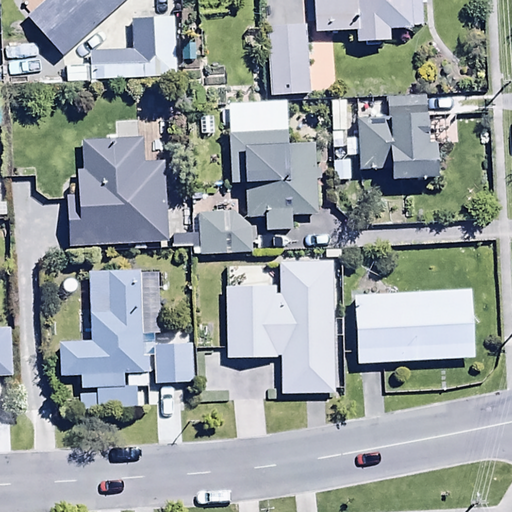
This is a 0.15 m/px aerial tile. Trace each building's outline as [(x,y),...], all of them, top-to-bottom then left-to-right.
[(59,59),(125,0),(45,0),(24,19),(59,59)] [(311,0),(312,37),(354,36),(354,46),(385,45),(385,33),(408,33),(408,30),(420,29),(419,0),(311,0)] [(175,81),(172,20),(129,23),(131,53),(87,55),(87,68),(64,69),(65,86),(175,81)] [(302,29),(264,31),(269,100),(307,97),(302,29)] [(344,159),(355,159),(356,174),(386,173),(386,185),(431,184),(431,148),(426,148),(425,98),(385,99),(386,123),(355,124),(355,143),(344,143),(344,159)] [(241,219),(247,219),(262,219),(263,235),(290,234),(289,218),(315,217),(312,146),(286,147),(286,131),(225,134),(227,186),(240,186),(241,213),(241,219)] [(64,196),(67,251),(165,247),(161,167),(141,168),(140,141),(78,143),(80,173),(73,173),(74,195),(64,196)] [(241,219),(241,213),(188,216),(190,260),(249,257),(247,219),(241,219)] [(276,290),(223,291),(225,363),(277,362),(278,400),(335,398),(333,266),(275,267),(276,290)] [(138,272),(86,274),(88,344),(56,345),(57,380),(78,379),(78,392),(110,390),(111,410),(129,409),(129,390),(121,390),(121,379),(147,378),(146,358),(141,358),(138,272)] [(351,298),(354,368),(471,363),(468,292),(351,298)] [(0,380),(10,380),(8,335),(14,335),(13,317),(0,317),(0,380)] [(191,347),(152,348),(153,387),(192,386),(191,347)]
